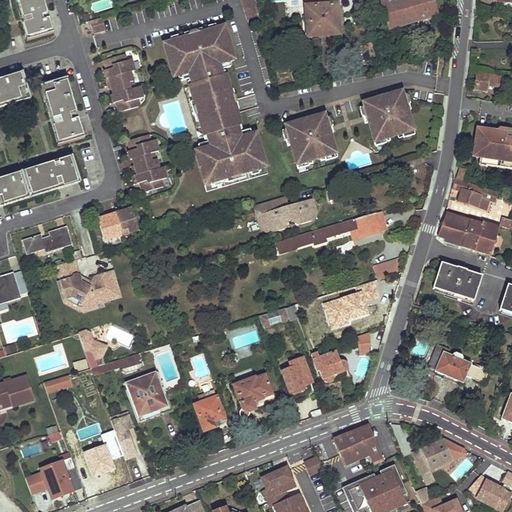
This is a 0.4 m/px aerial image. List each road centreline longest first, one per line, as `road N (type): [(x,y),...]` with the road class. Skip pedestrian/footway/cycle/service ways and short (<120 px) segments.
road 1 (residential): [(381,409),(379,386),(445,163),(466,0)]
road 2 (residential): [(63,0),(113,182),(0,226)]
road 3 (tertiary): [(381,409),(94,511)]
road 4 (tertiary): [(511,458),(428,415),(381,409)]
